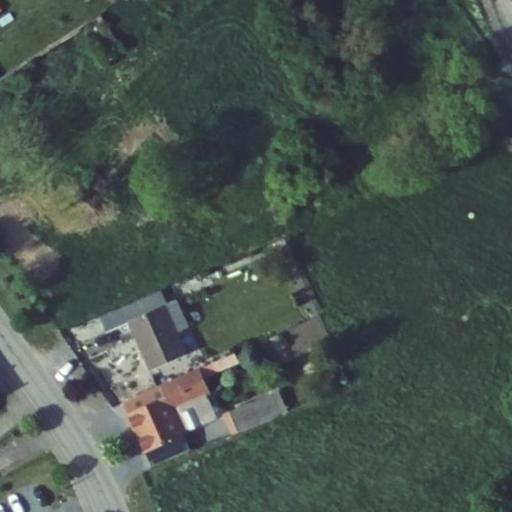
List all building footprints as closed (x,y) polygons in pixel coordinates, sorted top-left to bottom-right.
[(169,298),(155,304),(167,332),(181,326),(169,298)] [(155,304),(119,320),(140,370),(177,353),(167,332),(155,304)] [(119,398),(142,448),(180,430),(169,406),(204,390),(193,364),(119,398)] [(268,389),(221,409),(230,429),(277,409),(268,389)] [(7,486),(0,490),(5,498),(11,493),(7,486)]
